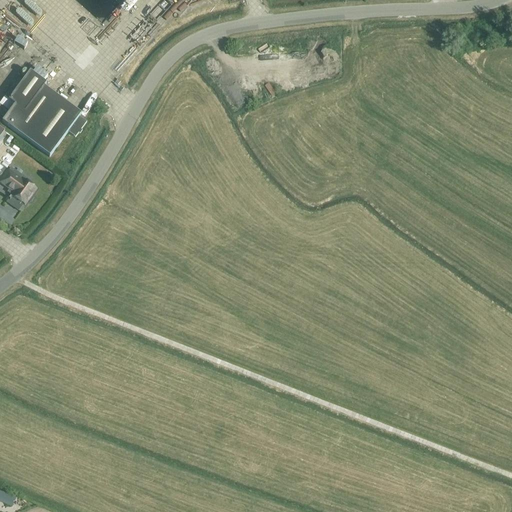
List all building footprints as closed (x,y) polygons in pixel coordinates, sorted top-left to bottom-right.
[(198,63),(211,80),(223,71),(210,54),(198,63)] [(112,66),(105,73),(114,81),(121,74),(112,66)] [(79,117),(81,115),(44,88),(46,85),(30,73),(8,102),(14,106),(2,123),(49,158),(68,133),(75,138),(86,123),(79,117)] [(10,104),(3,100),(0,105),(0,116),(2,117),(10,104)] [(34,198),(34,196),(32,195),(36,190),(23,180),(22,182),(8,172),(0,183),(14,193),(11,196),(15,199),(16,203),(20,203),(24,206),(28,201),(29,202),(31,202),(34,198)]
